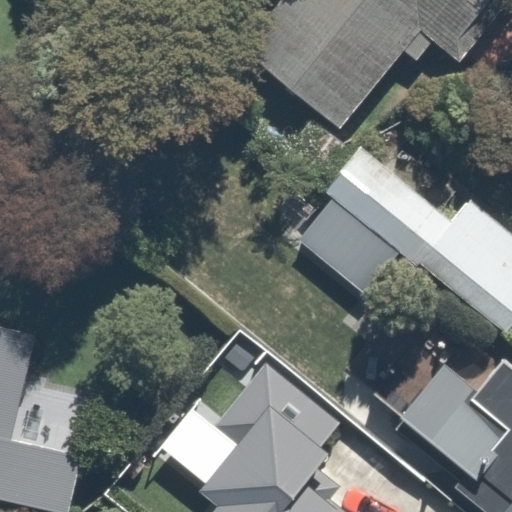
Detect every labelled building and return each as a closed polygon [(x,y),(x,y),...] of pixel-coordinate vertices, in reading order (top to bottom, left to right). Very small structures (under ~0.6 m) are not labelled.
[(0,0),(0,16),(10,0),(0,0)] [(292,0),(246,47),(319,119),(284,154),(322,192),(353,161),(340,149),(437,52),(451,66),(500,18),(481,0),(292,0)] [(396,315),(482,375),(511,336),(511,231),(468,198),(452,219),(365,153),(301,238),(396,315)] [(0,509),(13,511),(74,511),(85,467),(61,462),(73,412),(22,401),(36,338),(0,330),(0,509)] [(455,374),(406,430),(471,487),(465,494),(485,511),(511,511),(511,359),(480,396),(455,374)] [(269,366),(220,434),(248,455),(209,508),(214,511),(359,511),(340,498),(362,469),(338,452),(355,428),(269,366)]
